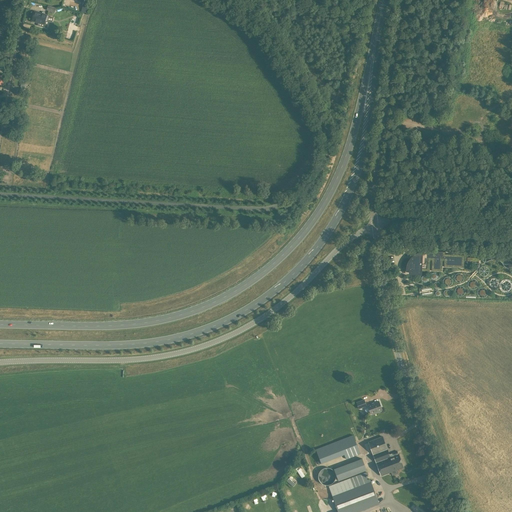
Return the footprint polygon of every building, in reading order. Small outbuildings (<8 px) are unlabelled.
[(81,11),(87,13),(90,4),(84,2),(81,11)] [(42,15),(34,13),(32,20),(40,22),(46,24),(48,17),(42,15)] [(406,271),(406,270),(409,271),(409,273),(421,273),(421,271),(422,271),(429,271),(430,260),(432,260),(431,271),(442,271),(442,261),(444,261),(444,267),(464,268),(464,255),(445,254),(445,252),(446,252),(426,251),(424,251),(423,251),(422,251),(421,252),(420,252),(419,252),(418,252),(417,253),(416,253),(415,254),(414,254),(414,255),(413,255),(413,256),(412,256),(411,257),(411,258),(410,258),(410,259),(409,259),(409,260),(408,261),(408,262),(407,263),(407,264),(407,265),(406,265),(406,266),(406,267),(406,268),(406,269),(406,270),(406,271)] [(356,402),(358,409),(367,406),(364,399),(356,402)] [(367,405),(370,414),(382,410),(379,401),(367,405)] [(316,449),(321,464),(322,463),(344,455),(346,459),(359,454),(360,454),(353,435),(316,449)] [(389,454),(382,436),(368,442),(381,476),(403,467),(398,454),(397,451),(389,454)] [(333,469),(338,481),(366,470),(362,458),(333,469)] [(301,478),(305,476),(300,466),(296,468),(301,478)] [(292,486),(295,483),(289,477),(286,480),(292,486)] [(359,511),(379,504),(370,480),(331,495),(337,511),(359,511)]
